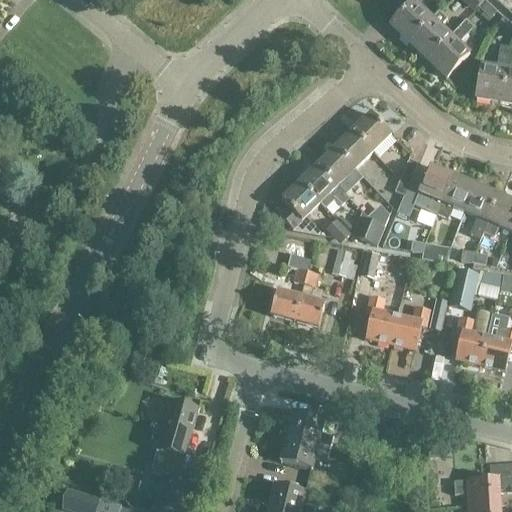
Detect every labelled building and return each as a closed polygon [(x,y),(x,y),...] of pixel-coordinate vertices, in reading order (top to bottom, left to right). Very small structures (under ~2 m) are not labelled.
[(403,0),(394,10),(403,18),(391,31),(410,48),(433,24),(431,23),(414,7),(420,0),(403,0)] [(479,0),(457,0),(474,15),(484,4),(479,0)] [(511,0),(503,0),(498,6),(507,15),(511,9),(511,0)] [(490,23),(496,16),(485,5),(478,12),(490,23)] [(431,23),(433,24),(410,48),(428,66),(440,53),(451,41),(439,30),(447,22),(439,15),(431,23)] [(496,29),(508,41),(511,36),(511,31),(503,23),(496,29)] [(470,59),(459,49),(474,33),(466,25),(451,41),(440,53),(428,66),(447,83),(470,59)] [(482,70),(476,103),(502,108),(508,75),(511,51),(500,49),(496,73),(482,70)] [(511,75),(508,75),(502,108),(511,109),(511,75)] [(373,156),(391,139),(372,118),(354,136),(373,156)] [(354,136),(336,153),(355,174),(373,156),(354,136)] [(338,190),(355,174),(336,153),(318,170),(338,191),(338,190)] [(410,188),(417,169),(408,165),(400,184),(410,188)] [(338,191),(318,170),(301,187),(320,207),(326,213),(335,204),(340,210),(349,202),(338,190),(338,191)] [(437,219),(442,207),(453,180),(430,171),(421,192),(419,197),(431,202),(426,214),(437,219)] [(453,180),(442,207),(437,219),(448,223),(453,211),(465,216),(476,190),(453,180)] [(404,200),(410,188),(400,184),(395,196),(404,200)] [(301,187),(283,205),(289,212),(280,220),(294,233),(320,207),(301,187)] [(419,197),(421,192),(410,188),(404,200),(397,217),(409,222),(419,197)] [(499,199),(476,190),(465,216),(477,221),(469,238),(481,243),(484,237),(483,237),(488,225),(499,199)] [(499,230),(511,235),(511,231),(511,204),(499,199),(488,225),(483,237),(484,237),(495,241),(499,230)] [(384,233),(389,221),(379,217),(374,228),(384,233)] [(352,240),(377,251),(384,233),(374,228),(360,222),(352,240)] [(334,241),(342,242),(348,236),(337,224),(328,233),(335,240),(334,241)] [(411,255),(423,258),(425,247),(413,245),(411,255)] [(443,267),(450,252),(425,247),(423,258),(422,263),(443,267)] [(351,256),(339,253),(333,277),(354,282),(358,269),(353,268),(354,264),(349,263),(351,256)] [(461,265),(473,267),(475,256),(463,254),(461,265)] [(373,282),(379,258),(367,255),(362,280),(373,282)] [(487,258),(475,256),(473,267),(486,269),(487,258)] [(270,319),(294,325),(301,300),(304,289),(308,275),(311,264),(290,258),(287,271),(297,273),(291,298),(277,294),(270,319)] [(471,315),(479,278),(457,273),(448,310),(471,315)] [(483,274),(478,299),(497,303),(502,279),(483,274)] [(318,278),(308,275),(304,289),(315,291),(318,278)] [(325,307),(301,300),(294,325),(318,332),(325,307)] [(366,344),(391,349),(397,320),(382,317),(385,304),(370,301),(366,318),(371,319),(366,344)] [(436,303),(429,332),(441,335),(448,305),(436,303)] [(426,332),(430,315),(416,311),(413,324),(397,320),(391,349),(416,355),(421,331),(426,332)] [(456,364),(480,370),(487,341),(472,338),(475,325),(460,322),(456,339),(461,340),(456,364)] [(502,345),(487,341),(480,370),(505,376),(511,352),(511,351),(511,333),(505,332),(502,345)] [(159,454),(185,460),(197,413),(172,406),(159,454)] [(317,422),(294,416),(287,441),(319,449),(331,453),(334,440),(322,437),(325,425),(354,433),(357,420),(320,410),(317,422)] [(331,453),(319,449),(287,441),(281,467),(312,475),(316,462),(328,465),(331,453)] [(468,499),(469,511),(501,509),(500,496),(511,495),(511,469),(491,471),(492,483),(454,486),(455,499),(468,499)] [(316,474),(313,486),(338,493),(342,481),(316,474)] [(182,511),(191,483),(171,478),(161,511),(182,511)] [(313,486),(310,499),(335,505),(338,493),(313,486)] [(269,511),(314,511),(303,509),(306,496),(275,488),(269,511)] [(97,511),(99,506),(69,498),(65,511),(97,511)]
